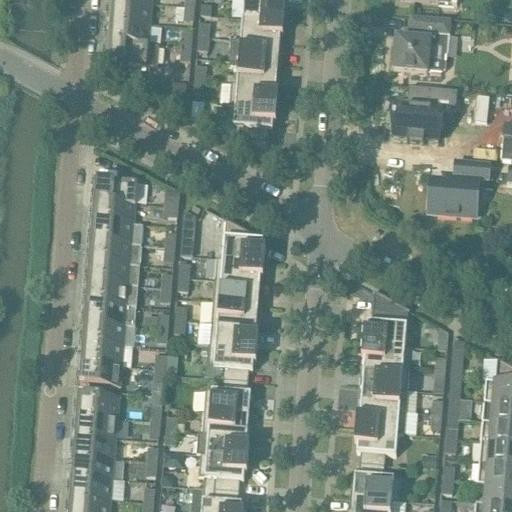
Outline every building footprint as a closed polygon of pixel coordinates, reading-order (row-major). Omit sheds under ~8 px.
[(185,0),(185,10),(195,11),(195,0),(185,0)] [(224,0),(224,1),(244,2),(243,23),(282,25),(285,25),(286,11),(283,11),(284,3),(280,3),(279,0),(224,0)] [(150,28),(152,7),(112,4),(110,24),(150,28)] [(211,20),(211,9),(201,9),(201,19),(211,20)] [(194,25),(195,11),(185,10),(184,24),(194,25)] [(451,23),(410,20),(409,35),(412,36),(412,41),(403,40),(396,47),(393,74),(427,77),(428,76),(441,77),(446,73),(448,39),(450,39),(451,23)] [(285,25),(282,25),(243,23),(241,44),(280,47),(281,40),(283,40),(285,25)] [(109,45),(149,48),(150,28),(110,24),(109,45)] [(199,40),(209,41),(210,28),(200,27),(199,40)] [(496,27),(489,27),(489,35),(493,39),(500,39),(501,27),(496,27)] [(181,50),(191,51),(193,37),(183,36),(181,50)] [(209,41),(199,40),(198,54),(208,55),(209,41)] [(280,47),(241,44),(239,66),(281,69),(282,55),(279,55),(280,47)] [(149,48),(109,45),(107,66),(158,70),(159,49),(149,48)] [(191,51),(181,50),(180,64),(190,65),(191,51)] [(281,69),(239,66),(237,86),(231,86),(276,90),(277,82),(280,82),(281,69)] [(195,83),(205,84),(206,71),(196,70),(195,83)] [(205,84),(195,83),(194,97),(204,98),(205,84)] [(275,111),(278,112),(279,97),(276,97),(276,90),(253,88),(231,86),(230,108),(275,111)] [(397,108),(395,140),(409,141),(408,144),(424,146),(424,142),(438,144),(441,114),(456,116),(458,94),(409,90),(408,109),(397,108)] [(278,112),(275,111),(230,108),(230,109),(236,109),(235,122),(229,122),(221,126),(220,135),(233,142),(268,145),(269,133),(273,134),(274,126),(276,126),(278,112)] [(432,185),(429,217),(449,218),(475,220),(478,183),(488,184),(490,167),(455,164),(454,178),(448,177),(448,186),(432,185)] [(97,183),(95,204),(136,208),(137,187),(97,183)] [(165,200),(164,210),(178,211),(179,201),(165,200)] [(94,225),(134,228),(136,208),(95,204),(94,225)] [(178,221),(178,211),(164,210),(164,220),(178,221)] [(94,225),(92,245),(142,249),(143,229),(134,228),(94,225)] [(225,241),(223,261),(217,261),(217,262),(262,266),(265,266),(266,252),(263,252),(264,244),(249,243),(250,238),(226,225),(225,241)] [(165,237),(164,251),(175,252),(176,238),(165,237)] [(140,269),(142,249),(92,245),(90,265),(140,269)] [(192,247),(182,246),(181,260),(191,260),(192,247)] [(175,252),(164,251),(163,265),(174,266),(175,252)] [(262,266),(217,262),(215,281),(215,284),(260,288),(261,280),(263,281),(265,266),(262,266)] [(90,265),(89,286),(138,290),(140,269),(90,265)] [(180,268),(179,281),(189,282),(190,268),(180,268)] [(162,292),(172,293),(173,279),(163,278),(162,292)] [(188,296),(189,282),(179,281),(178,295),(188,296)] [(260,288),(215,284),(213,305),(261,309),(262,296),(259,296),(260,288)] [(89,286),(87,306),(137,310),(138,290),(89,286)] [(172,293),(162,292),(160,306),(171,307),(172,293)] [(366,348),(411,351),(405,350),(408,314),(374,295),(372,326),(368,325),(367,333),(364,333),(363,347),(366,348)] [(261,309),(213,305),(212,327),(257,330),(257,322),(260,323),(261,309)] [(85,326),(125,330),(135,331),(137,310),(87,306),(85,326)] [(175,324),(186,325),(187,311),(176,311),(175,324)] [(159,318),(158,332),(168,333),(169,319),(159,318)] [(184,339),(186,325),(175,324),(174,338),(184,339)] [(197,367),(208,367),(209,326),(198,325),(197,367)] [(124,350),(125,330),(85,326),(84,347),(124,350)] [(229,350),(255,352),(258,352),(259,338),(256,338),(257,330),(212,327),(210,348),(229,350)] [(448,336),(439,331),(437,353),(447,354),(448,336)] [(167,347),(168,333),(158,332),(157,346),(167,347)] [(465,345),(455,340),(449,402),(460,403),(465,345)] [(122,370),(124,350),(84,347),(82,367),(122,370)] [(366,348),(363,347),(362,362),(365,362),(364,369),(409,373),(411,351),(366,348)] [(229,350),(210,348),(208,371),(225,372),(224,383),(248,386),(249,374),(253,375),(254,366),(256,367),(258,352),(255,352),(229,350)] [(155,373),(165,374),(166,360),(156,359),(155,373)] [(435,375),(446,376),(447,362),(436,361),(435,375)] [(486,384),(484,405),(511,407),(511,370),(498,363),(496,385),(486,384)] [(120,392),(122,370),(82,367),(80,388),(120,392)] [(409,373),(364,369),(364,370),(364,377),(361,377),(360,389),(360,390),(407,394),(408,394),(409,374),(409,373)] [(165,374),(155,373),(154,387),(164,388),(165,374)] [(444,389),(446,376),(435,375),(434,388),(444,389)] [(206,393),(204,416),(252,419),(253,406),(250,406),(251,397),(247,397),(248,386),(224,383),(223,395),(206,393)] [(406,416),(407,394),(360,390),(358,404),(361,404),(361,412),(406,416)] [(79,398),(78,419),(118,422),(120,401),(79,398)] [(449,402),(448,422),(458,423),(460,403),(449,402)] [(433,404),(432,418),(442,419),(443,405),(433,404)] [(511,407),(484,405),(483,425),(511,427),(511,407)] [(152,411),(151,425),(161,426),(162,412),(152,411)] [(356,434),(404,438),(406,416),(361,412),(360,419),(357,419),(356,434)] [(252,419),(204,416),(202,437),(248,441),(248,432),(251,433),(252,419)] [(442,419),(432,418),(430,432),(441,432),(442,419)] [(76,439),(116,443),(118,422),(78,419),(76,439)] [(166,434),(176,435),(178,422),(167,421),(166,434)] [(458,423),(448,422),(446,443),(456,444),(458,423)] [(160,440),(161,426),(151,425),(149,439),(160,440)] [(511,427),(483,425),(481,446),(511,448),(511,427)] [(175,449),(176,435),(166,434),(165,448),(175,449)] [(404,438),(356,434),(355,448),(358,448),(357,456),(361,456),(360,468),(384,470),(385,458),(396,459),(398,438),(404,438)] [(249,462),(250,448),(247,448),(248,441),(202,437),(199,437),(197,458),(201,459),(246,462),(249,462)] [(114,463),(116,443),(76,439),(74,460),(114,463)] [(455,457),(456,444),(446,443),(445,456),(455,457)] [(511,448),(481,446),(479,466),(511,468),(511,448)] [(147,466),(157,466),(159,452),(148,452),(147,466)] [(164,455),(164,468),(195,469),(195,456),(164,455)] [(437,459),(422,458),(421,472),(436,473),(437,459)] [(246,462),(201,459),(199,481),(205,481),(204,493),(239,496),(240,484),(244,485),(245,477),(247,477),(249,462),(246,462)] [(113,483),(114,463),(74,460),(73,480),(113,483)] [(157,466),(147,466),(146,480),(156,480),(157,466)] [(511,468),(479,466),(477,487),(487,487),(511,489),(511,468)] [(352,487),(351,501),(398,505),(400,482),(383,481),(384,470),(360,468),(359,479),(355,479),(355,487),(352,487)] [(443,484),(453,484),(454,471),(444,470),(443,484)] [(162,489),(172,490),(172,484),(167,479),(163,479),(162,489)] [(111,504),(113,483),(73,480),(71,500),(111,504)] [(452,498),(453,484),(443,484),(442,497),(452,498)] [(511,489),(487,487),(486,508),(511,509),(511,489)] [(172,491),(162,490),(161,501),(167,501),(172,497),(172,491)] [(145,492),(144,506),(154,507),(155,493),(145,492)] [(241,511),(242,507),(238,507),(239,496),(204,493),(193,492),(191,511),(241,511)] [(70,511),(110,511),(111,504),(71,500),(70,511)] [(350,502),(349,511),(406,511),(407,505),(398,505),(351,501),(350,502)]
